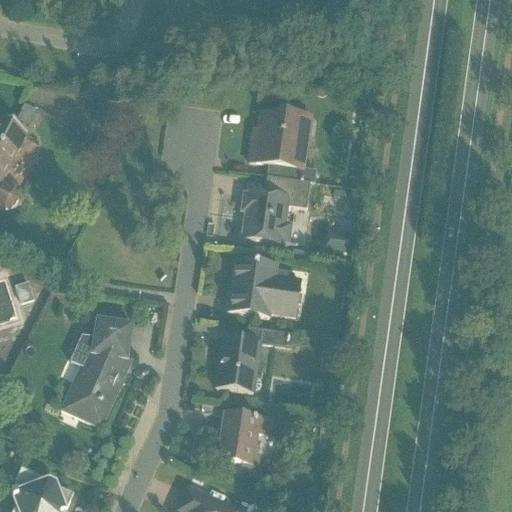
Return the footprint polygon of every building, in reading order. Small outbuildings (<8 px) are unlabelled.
[(249,163),(307,171),(315,116),(256,108),(249,163)] [(0,205),(16,212),(24,194),(5,185),(29,132),(0,119),(0,205)] [(242,242),(290,247),(293,226),(288,226),(291,196),(247,191),(242,242)] [(339,257),(366,259),(368,239),(341,237),(339,257)] [(226,317),(299,325),(303,286),(279,283),(281,266),(233,261),(226,317)] [(60,415),(104,433),(132,368),(137,324),(99,321),(94,340),(84,339),(74,367),(83,369),(60,415)] [(216,394),(257,397),(262,342),(221,338),(216,394)] [(220,466),(260,469),(262,439),(271,439),(273,419),(223,416),(220,466)] [(8,511),(73,511),(81,496),(24,473),(8,511)] [(192,488),(181,511),(245,511),(246,511),(192,488)]
